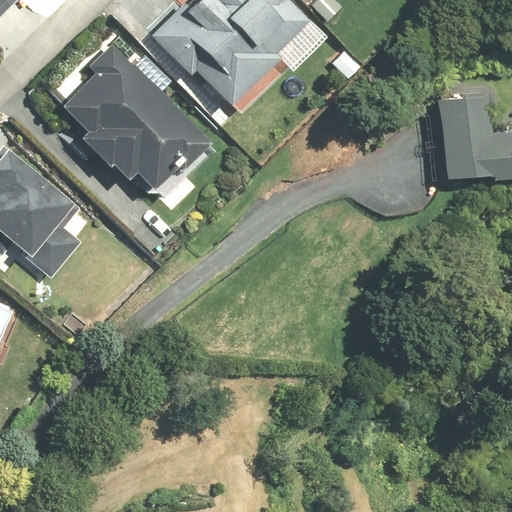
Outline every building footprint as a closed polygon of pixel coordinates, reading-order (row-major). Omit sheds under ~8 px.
[(0,0),(0,12),(12,0),(11,0),(0,0)] [(189,0),(152,36),(219,107),(272,57),(268,53),(301,22),(279,0),(189,0)] [(339,3),(335,0),(312,0),(306,6),(322,21),(339,3)] [(208,146),(110,44),(88,66),(93,71),(58,105),(80,129),(73,135),(118,181),(125,174),(143,193),(180,158),(188,166),(208,146)] [(485,92),(432,94),(435,177),(511,175),(511,131),(486,132),(485,92)] [(0,256),(35,286),(64,250),(47,236),(63,217),(0,164),(0,256)]
